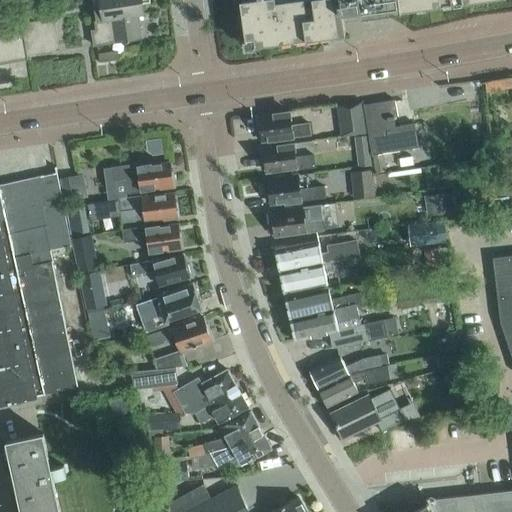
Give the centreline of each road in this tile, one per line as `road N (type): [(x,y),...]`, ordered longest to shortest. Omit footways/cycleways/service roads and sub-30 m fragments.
road 1 (residential): [(358,511),(256,344),(234,287),(202,91)]
road 2 (tertiary): [(202,91),(511,44)]
road 3 (tertiary): [(0,123),(202,91)]
